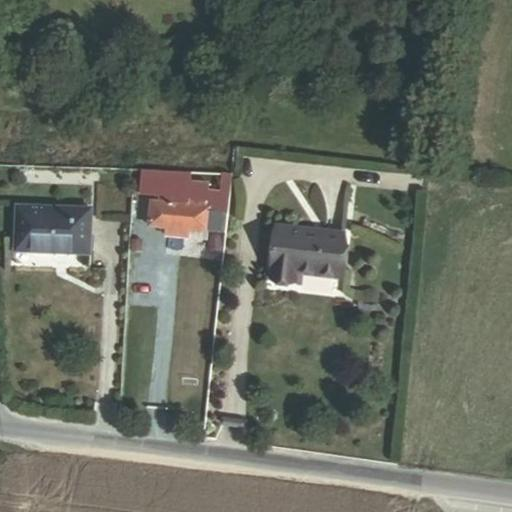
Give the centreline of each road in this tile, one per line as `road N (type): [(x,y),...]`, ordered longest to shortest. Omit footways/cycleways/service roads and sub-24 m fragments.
road 1 (residential): [(511,498),(0,429)]
road 2 (unknown): [(99,440),(130,281)]
road 3 (unknown): [(231,456),(255,302)]
